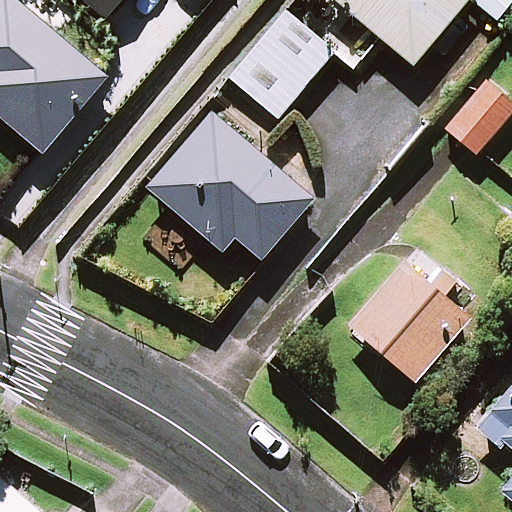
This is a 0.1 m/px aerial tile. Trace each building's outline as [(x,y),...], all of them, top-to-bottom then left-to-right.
[(110,73),(21,0),(0,0),(0,111),(47,150),(110,73)] [(122,0),(88,0),(108,17),(122,0)] [(466,0),(341,0),(415,62),(466,0)] [(337,49),(290,9),(233,76),(280,116),(337,49)] [(511,113),(511,100),(487,79),(447,125),(478,152),(511,113)] [(314,195),(213,110),(150,185),(225,248),(237,234),(263,256),(314,195)] [(476,311),(411,255),(353,323),(417,378),(476,311)] [(511,386),(480,425),(511,451),(511,477),(503,488),(511,495),(511,386)] [(0,511),(43,511),(34,504),(0,475),(0,511)]
